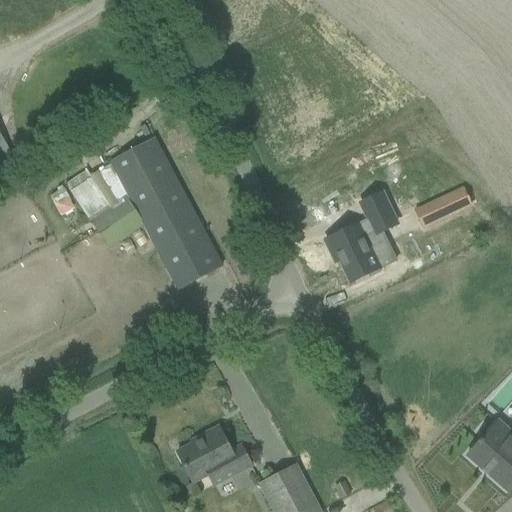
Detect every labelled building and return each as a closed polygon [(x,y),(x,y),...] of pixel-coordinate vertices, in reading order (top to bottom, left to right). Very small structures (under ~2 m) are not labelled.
[(0,160),(10,155),(0,138),(0,160)] [(154,140),(137,149),(110,164),(127,196),(89,222),(108,249),(143,226),(177,291),(222,267),(154,140)] [(410,195),(416,209),(440,198),(434,184),(410,195)] [(414,212),(422,231),(473,207),(466,193),(468,192),(466,187),(414,212)] [(396,225),(381,193),(360,203),(368,220),(325,241),(335,263),(341,261),(352,283),(380,269),(365,237),(375,233),(376,235),(396,225)] [(508,493),(511,488),(511,434),(498,422),(488,434),(487,433),(467,457),(508,493)] [(202,441),(176,454),(192,485),(207,477),(228,466),(233,476),(251,467),(240,448),(230,453),(218,429),(201,438),(202,441)] [(258,486),(271,511),(319,511),(296,466),(258,486)] [(345,500),(339,488),(331,492),(337,505),(345,500)]
